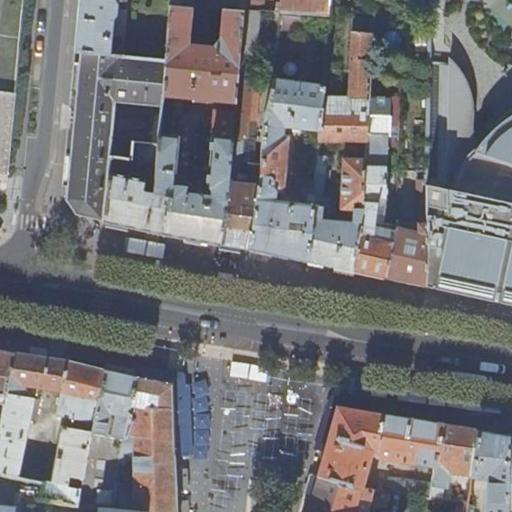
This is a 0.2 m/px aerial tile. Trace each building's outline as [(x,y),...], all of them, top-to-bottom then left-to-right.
[(75,51),(80,52),(109,54),(111,35),(123,36),(126,9),(117,7),(118,0),(115,0),(79,0),(78,15),(75,51)] [(200,239),(218,243),(223,214),(234,114),(242,11),(224,10),(221,39),(216,46),(216,48),(186,46),(190,0),(170,0),(165,59),(162,93),(228,99),(227,111),(217,110),(213,114),(206,186),(208,188),(208,192),(200,191),(201,187),(194,186),(194,190),(188,190),(188,184),(174,182),(178,135),(169,134),(173,100),(162,99),(161,105),(157,133),(156,142),(154,163),(153,191),(168,196),(164,233),(200,239)] [(213,0),(212,9),(224,10),(242,11),(259,12),(262,12),(263,0),(213,0)] [(330,5),(330,0),(279,0),(278,12),(329,17),(330,5)] [(345,6),(330,5),(329,17),(328,31),(343,32),(345,6)] [(232,245),(247,248),(260,165),(253,164),(249,164),(248,173),(241,172),(249,97),(250,84),(253,85),(259,12),(242,11),(234,114),(223,214),(218,243),(232,245)] [(369,96),(373,21),(353,20),(352,32),(348,97),(323,96),(320,130),(319,141),(366,142),(369,96)] [(162,93),(165,59),(121,55),(109,54),(80,52),(71,136),(64,199),(75,215),(103,220),(110,156),(108,155),(114,101),(161,105),(162,99),(162,93)] [(424,260),(422,286),(511,305),(511,106),(508,109),(503,113),(499,118),(493,125),(487,134),(481,139),(477,146),(475,141),(473,134),(472,128),(473,120),(474,116),(474,108),(473,103),(472,99),(468,90),(463,80),(449,58),(449,65),(439,64),(437,184),(424,184),(424,191),(424,218),(424,260)] [(323,96),(324,86),(273,78),(264,125),(260,165),(247,248),(278,254),(307,261),(312,220),(312,205),(305,204),(274,200),(275,191),(281,191),(288,136),(283,136),(284,126),(320,130),(323,96)] [(0,173),(7,175),(14,92),(0,90),(0,173)] [(371,275),(382,278),(395,227),(396,225),(383,224),(388,136),(390,136),(391,97),(369,96),(366,142),(365,159),(363,209),(354,271),(371,275)] [(260,98),(249,97),(241,172),(248,173),(249,164),(253,164),(256,139),(260,98)] [(130,158),(154,163),(156,142),(132,140),(130,158)] [(134,227),(164,233),(168,196),(153,191),(143,189),(145,179),(128,175),(130,158),(110,156),(103,220),(134,227)] [(326,157),(318,156),(313,195),(322,197),(326,157)] [(334,267),(354,271),(363,209),(365,159),(344,158),(340,209),(353,210),(353,213),(351,214),(350,222),(328,221),(329,198),(322,197),(313,195),(312,205),(320,205),(319,220),(312,220),(307,261),(334,267)] [(415,191),(424,191),(424,184),(426,166),(418,166),(418,171),(415,171),(415,191)] [(406,283),(422,286),(424,260),(424,218),(416,218),(416,225),(414,225),(411,231),(395,227),(382,278),(406,283)] [(0,349),(0,416),(13,352),(0,349)] [(32,355),(13,352),(0,416),(0,471),(16,475),(33,396),(21,394),(23,384),(35,386),(43,387),(46,357),(32,355)] [(76,363),(46,357),(43,387),(58,389),(55,414),(63,415),(91,421),(101,368),(76,363)] [(136,365),(134,375),(169,382),(172,454),(182,454),(179,378),(171,372),(136,365)] [(124,434),(134,375),(120,372),(101,368),(91,421),(89,429),(103,434),(107,412),(114,413),(110,435),(123,438),(124,434)] [(143,510),(142,511),(174,511),(173,476),(172,454),(169,382),(134,375),(124,434),(134,435),(131,457),(132,488),(114,490),(113,493),(110,506),(143,510)] [(21,394),(33,396),(35,386),(23,384),(21,394)] [(434,468),(442,425),(337,407),(321,462),(316,476),(361,489),(370,457),(400,462),(399,467),(405,468),(406,463),(434,468)] [(89,429),(91,421),(63,415),(61,424),(89,429)] [(42,481),(39,496),(47,497),(65,501),(76,503),(78,490),(79,485),(66,483),(69,473),(81,476),(89,429),(61,424),(50,479),(43,478),(42,481)] [(471,477),(477,431),(463,429),(442,425),(434,468),(431,483),(431,486),(437,487),(446,489),(449,473),(471,477)] [(103,434),(89,429),(81,476),(79,485),(78,490),(91,491),(103,434)] [(505,511),(507,436),(495,434),(477,431),(471,477),(485,481),(484,511),(505,511)] [(134,435),(124,434),(123,438),(120,455),(131,457),(134,435)] [(101,492),(113,493),(114,490),(120,455),(123,438),(110,435),(101,492)] [(310,498),(305,511),(390,511),(393,494),(386,493),(361,489),(316,476),(313,487),(310,498)] [(386,493),(393,494),(429,498),(431,486),(431,483),(389,478),(386,493)] [(467,502),(469,486),(460,484),(458,495),(436,493),(437,487),(431,486),(429,498),(467,502)] [(88,504),(110,506),(113,493),(101,492),(91,491),(78,490),(76,503),(88,504)] [(0,503),(0,511),(10,511),(11,505),(0,503)]
